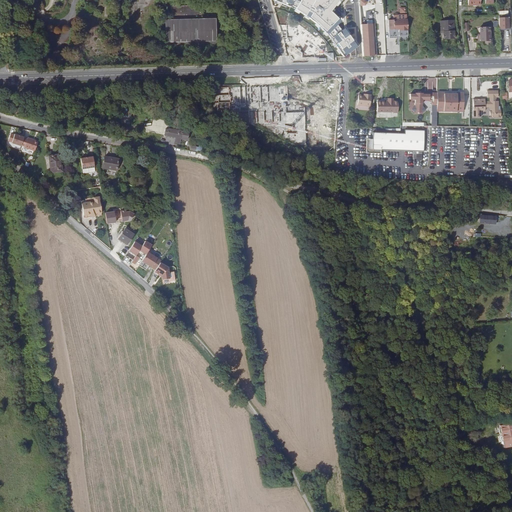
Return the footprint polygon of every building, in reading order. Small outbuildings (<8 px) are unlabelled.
[(273,0),(296,9),(312,20),(325,31),(328,34),(329,34),(331,37),(330,38),(343,56),(357,46),(346,27),(341,30),(338,25),(342,21),(331,11),(339,0),(317,0),(316,0),(273,0)] [(159,45),(216,45),(216,17),(203,17),(203,7),(164,7),(164,17),(159,17),(159,45)] [(393,20),(389,20),(389,30),(408,29),(406,7),(399,7),(400,15),(392,15),(393,20)] [(497,29),(508,29),(507,17),(497,17),(497,29)] [(454,37),(453,25),(450,25),(450,19),(440,20),(440,31),(444,31),(444,37),(454,37)] [(371,24),(361,24),(362,56),(373,56),(371,24)] [(489,27),(480,27),(480,33),(478,34),(477,35),(477,38),(478,39),(480,39),(480,40),(485,40),(485,43),(487,44),(490,44),(492,42),(492,38),(490,38),(489,27)] [(17,59),(17,69),(33,68),(33,59),(17,59)] [(213,86),(232,85),(232,77),(213,77),(213,86)] [(498,91),(487,91),(487,98),(489,98),(489,101),(485,102),(485,99),(473,99),(473,117),(481,117),(481,110),(485,110),(485,108),(485,106),(490,105),(490,108),(490,110),(492,110),(492,111),(490,111),(490,116),(492,116),(492,117),(496,117),(501,117),(500,110),(500,106),(498,106),(498,101),(496,101),(496,97),(498,97),(498,91)] [(436,105),(436,93),(429,93),(429,94),(423,94),(423,93),(416,93),(416,94),(410,94),(410,99),(415,100),(415,106),(412,109),(415,112),(422,113),(425,109),(422,106),(422,100),(429,100),(433,105),(436,105)] [(463,93),(436,93),(436,105),(436,110),(463,111),(463,93)] [(367,96),(365,96),(360,96),(360,107),(372,107),(372,95),(367,95),(367,96)] [(376,113),(392,114),(392,115),(397,115),(397,103),(393,103),(393,100),(387,100),(387,102),(387,103),(384,103),(376,103),(376,113)] [(152,125),(142,126),(143,133),(161,131),(160,120),(151,121),(152,125)] [(404,129),(402,148),(420,149),(422,130),(404,129)] [(167,130),(166,137),(180,139),(181,132),(167,130)] [(397,137),(398,133),(390,132),(389,148),(396,149),(396,147),(397,147),(398,137),(397,137)] [(7,134),(4,141),(21,147),(24,138),(11,134),(10,135),(7,134)] [(24,148),(34,152),(38,142),(27,138),(24,148)] [(48,158),(51,174),(61,172),(59,156),(48,158)] [(104,157),(102,168),(116,171),(118,160),(104,157)] [(93,158),(80,160),(82,170),(94,169),(93,158)] [(93,203),(81,204),(82,217),(89,216),(93,215),(100,215),(98,198),(93,199),(92,199),(93,203)] [(124,230),(117,240),(126,246),(133,235),(124,230)] [(138,251),(141,247),(134,242),(128,252),(135,256),(138,251)] [(141,247),(138,251),(143,255),(146,251),(150,246),(144,242),(141,247)] [(159,260),(146,251),(143,255),(140,260),(153,269),(158,263),(159,260)] [(165,268),(158,263),(153,269),(152,272),(160,277),(160,280),(167,279),(165,268)] [(511,423),(496,426),(500,448),(511,446),(511,423)]
